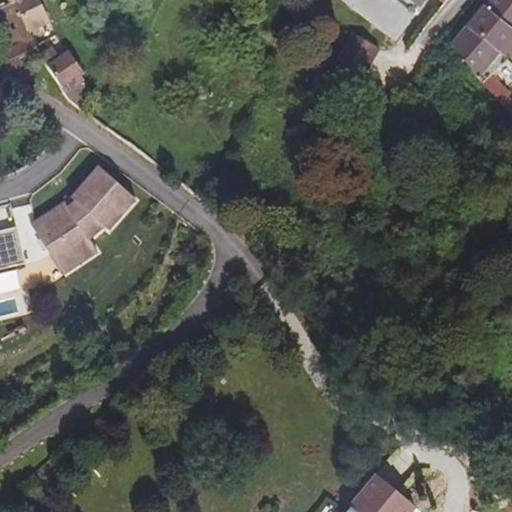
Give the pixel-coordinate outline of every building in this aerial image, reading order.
[(6,0),(8,4),(13,1),(28,31),(48,21),(38,0),(6,0)] [(511,0),(490,0),(486,6),(511,27),(511,0)] [(8,4),(0,8),(18,45),(1,54),(9,72),(26,64),(41,55),(28,31),(13,1),(8,4)] [(511,27),(486,6),(468,27),(499,52),(505,57),(511,48),(511,27)] [(468,27),(450,48),(511,113),(511,111),(511,101),(509,99),(510,95),(492,75),(499,66),(492,60),(499,52),(468,27)] [(340,61),(366,76),(381,50),(355,35),(340,61)] [(67,94),(76,88),(50,49),(41,55),(67,94)] [(58,201),(28,225),(64,273),(97,258),(89,247),(111,232),(134,202),(94,170),(72,202),(65,209),(58,201)] [(0,231),(12,231),(10,208),(0,209),(0,231)] [(11,232),(0,233),(0,267),(17,264),(11,232)] [(265,285),(279,270),(250,246),(237,261),(265,285)] [(380,475),(350,511),(413,511),(419,506),(380,475)]
